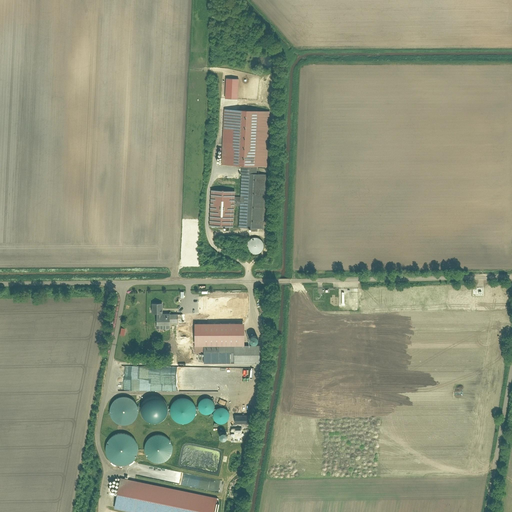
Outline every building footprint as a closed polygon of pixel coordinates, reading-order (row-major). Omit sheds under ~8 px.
[(240,98),(240,78),(227,78),(227,98),(240,98)] [(212,190),(210,226),(233,227),(234,205),(241,205),(239,227),(264,228),(267,174),(257,173),(258,166),(267,167),(270,111),(224,109),(222,165),(242,166),(241,196),(235,196),(235,191),(212,190)] [(250,239),(248,242),(247,246),(249,249),(251,252),(254,253),(258,253),(261,251),(263,248),(264,245),(262,241),(260,239),(257,237),(253,238),(250,239)] [(199,313),(178,313),(178,321),(179,343),(195,343),(196,343),(196,321),(210,320),(210,314),(247,313),(247,298),(222,298),(222,308),(210,308),(210,299),(199,299),(199,313)] [(163,303),(153,303),(153,308),(152,308),(152,311),(153,311),(153,313),(158,313),(158,324),(171,324),(171,321),(178,321),(178,313),(171,314),(171,313),(163,313),(163,303)] [(250,337),(250,339),(250,341),(252,342),(253,343),(255,343),(257,342),(259,341),(259,339),(259,337),(258,335),(257,334),(255,334),(253,334),(251,335),(250,337)] [(261,362),(261,344),(196,345),(196,343),(195,343),(195,350),(177,350),(178,362),(196,361),(195,352),(205,352),(205,363),(261,362)] [(143,416),(146,419),(150,422),(155,422),(159,422),(163,420),(166,416),(168,413),(168,408),(168,404),(166,400),(162,397),(158,395),(154,395),(150,396),(145,398),(143,402),(141,407),(141,411),(143,416)] [(115,399),(112,403),(111,407),(111,412),(112,416),(115,420),(118,422),(123,424),(127,424),(132,422),(136,419),(138,415),(139,410),(138,405),(136,401),(133,398),(128,396),(123,396),(119,397),(115,399)] [(170,408),(170,413),(172,417),(175,420),(178,422),(183,423),(187,423),(191,421),(194,417),(196,413),(197,409),(196,404),(193,401),(190,398),(185,397),(181,397),(177,398),(174,401),(171,404),(170,408)] [(214,411),(215,409),(216,406),(216,403),(215,401),(213,399),(210,397),(208,397),(205,397),(202,398),(200,400),(199,403),(199,406),(199,409),(201,411),(203,413),(206,414),(209,414),(212,413),(214,411)] [(214,418),(215,420),(218,422),(220,423),(223,423),(226,422),(228,421),(230,418),(230,416),(230,413),(229,410),(227,408),(225,407),(222,406),(220,407),(217,408),(215,410),(214,412),(213,415),(214,418)] [(253,423),(252,415),(237,415),(237,424),(253,423)] [(136,456),(137,451),(137,446),(135,441),(131,437),(126,434),(120,434),(115,435),(111,438),(107,442),(106,447),(106,453),(107,457),(110,461),(114,464),(119,465),(124,465),(129,464),(133,461),(136,456)] [(172,452),(172,448),(171,443),(168,439),(164,436),(159,435),(154,436),(150,438),(147,441),(144,445),(144,450),(145,455),(147,459),(151,461),(155,463),(159,463),(163,462),(167,460),(170,457),(172,452)] [(122,477),(115,508),(135,511),(214,511),(218,498),(122,477)]
